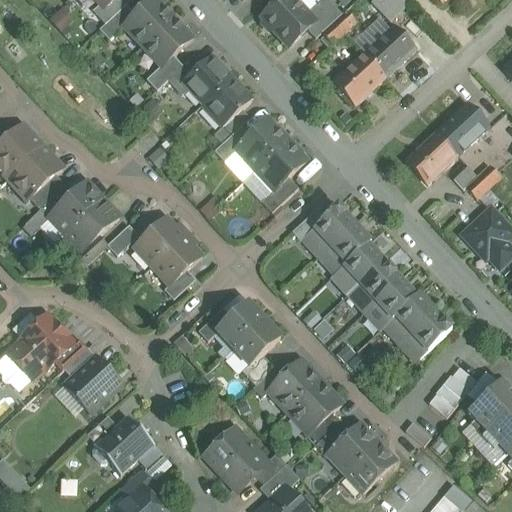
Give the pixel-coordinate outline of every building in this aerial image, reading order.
[(92,0),(100,7),(104,12),(116,0),(92,0)] [(128,0),(116,0),(104,12),(100,7),(92,14),(105,27),(125,8),(131,3),(128,0)] [(314,0),(283,0),(262,20),(263,22),(262,27),(268,33),(274,33),(289,50),(307,33),(315,25),(307,16),(319,5),(314,0)] [(324,0),(319,5),(307,16),(315,25),(307,33),(315,42),(321,36),(333,25),(342,17),(325,0),(324,0)] [(408,8),(400,0),(376,0),(371,6),(390,25),(408,8)] [(135,18),(123,29),(124,30),(142,50),(173,21),(154,1),(135,18)] [(105,27),(99,32),(109,43),(124,30),(123,29),(135,18),(125,8),(105,27)] [(342,17),(333,25),(344,37),(356,26),(346,14),(342,17)] [(173,21),(142,50),(161,70),(173,60),(192,42),(173,21)] [(333,25),(321,36),(324,39),(320,42),(329,51),(344,37),(333,25)] [(356,26),(344,37),(359,53),(371,42),(356,26)] [(395,29),(364,58),(386,81),(417,53),(395,29)] [(364,58),(333,86),(355,110),(386,81),(364,58)] [(182,70),(167,84),(182,99),(189,92),(183,86),(202,68),(193,59),(182,70)] [(173,60),(161,70),(146,83),(157,95),(167,84),(182,70),(173,60)] [(202,68),(183,86),(189,92),(203,108),(230,83),(210,61),(202,68)] [(511,64),(502,74),(511,84),(511,64)] [(230,83),(203,108),(223,130),(242,113),(251,105),(230,83)] [(467,107),(436,136),(458,160),(489,131),(467,107)] [(223,130),(214,138),(222,147),(223,147),(241,131),(250,122),(242,113),(223,130)] [(249,140),(236,153),(236,154),(255,174),(287,144),(268,123),(249,140)] [(2,128),(0,129),(0,148),(12,138),(2,128)] [(12,138),(0,148),(0,173),(8,183),(42,151),(22,129),(12,138)] [(222,147),(214,155),(224,166),(236,154),(236,153),(249,140),(241,131),(223,147),(222,147)] [(458,160),(436,136),(405,165),(427,189),(458,160)] [(287,144),(255,174),(273,194),(274,195),(288,182),(307,165),(287,144)] [(42,151),(8,183),(28,204),(30,203),(56,179),(62,173),(42,151)] [(490,169),(478,181),(489,192),(500,181),(490,169)] [(468,170),(453,184),(463,194),(465,192),(477,181),(468,170)] [(56,179),(30,203),(39,214),(50,204),(66,189),(56,179)] [(477,181),(465,192),(476,204),(489,192),(478,181),(477,181)] [(288,182),(274,195),(273,194),(261,205),(271,217),(298,192),(288,182)] [(59,212),(49,221),(50,222),(65,239),(103,204),(86,186),(59,212)] [(489,192),(476,204),(474,206),(484,217),(499,204),(489,192)] [(202,212),(209,219),(220,207),(213,200),(202,212)] [(39,214),(38,215),(47,224),(50,222),(49,221),(59,212),(50,204),(39,214)] [(103,204),(65,239),(81,255),(82,256),(99,240),(119,221),(103,204)] [(337,210),(305,240),(322,258),(354,228),(337,210)] [(465,242),(486,264),(511,240),(511,236),(492,215),(465,242)] [(165,222),(134,251),(152,270),(183,241),(165,222)] [(322,258),(317,262),(333,279),(367,248),(370,245),(354,228),(322,258)] [(107,249),(116,260),(138,240),(129,229),(107,249)] [(99,240),(82,256),(81,255),(72,263),(81,273),(107,249),(99,240)] [(183,241),(152,270),(169,289),(170,290),(187,274),(201,260),(183,241)] [(367,248),(333,279),(329,283),(330,284),(331,283),(347,300),(384,266),(367,248)] [(384,266),(347,300),(363,317),(400,283),(384,266)] [(187,274),(170,290),(169,289),(164,293),(173,303),(195,283),(187,274)] [(400,283),(363,317),(379,334),(377,335),(378,336),(382,332),(416,300),(400,283)] [(416,300),(382,332),(398,349),(403,345),(435,315),(419,298),(416,300)] [(231,322),(217,335),(218,336),(233,353),(264,325),(248,307),(231,322)] [(223,313),(198,336),(208,346),(218,336),(217,335),(231,322),(223,313)] [(435,315),(403,345),(419,363),(452,333),(435,315)] [(47,318),(20,344),(21,345),(20,347),(17,347),(9,354),(9,357),(7,358),(32,384),(33,383),(36,383),(44,376),(44,373),(45,372),(47,373),(54,367),(74,348),(74,347),(47,318)] [(264,325),(233,353),(248,370),(249,371),(262,359),(280,342),(264,325)] [(87,352),(79,342),(74,347),(74,348),(54,367),(62,375),(64,374),(87,352)] [(96,361),(87,352),(64,374),(72,383),(96,361)] [(262,359),(249,371),(248,370),(242,376),(255,390),(274,372),(262,359)] [(72,383),(63,391),(89,418),(122,387),(97,360),(72,383)] [(287,377),(268,394),(269,395),(288,416),(321,386),(301,364),(287,377)] [(255,390),(253,392),(261,402),(269,395),(268,394),(287,377),(279,368),(274,372),(255,390)] [(455,368),(428,406),(448,420),(475,381),(455,368)] [(500,384),(466,415),(474,424),(470,428),(482,440),(511,412),(511,391),(511,390),(508,392),(500,384)] [(321,386),(288,416),(308,438),(309,438),(333,416),(342,408),(321,386)] [(511,412),(482,440),(492,452),(496,448),(504,457),(511,449),(511,412)] [(333,416),(309,438),(308,438),(306,440),(315,449),(341,425),(333,416)] [(97,449),(95,451),(95,450),(93,451),(95,453),(93,455),(92,460),(100,468),(105,468),(107,466),(121,481),(122,479),(121,479),(153,450),(153,451),(155,450),(127,420),(126,421),(127,422),(117,431),(97,449)] [(108,421),(87,439),(97,449),(117,431),(108,421)] [(341,425),(315,449),(326,462),(328,460),(328,459),(352,437),(341,425)] [(422,445),(427,439),(411,426),(406,433),(422,445)] [(352,437),(328,459),(328,460),(346,478),(378,448),(361,429),(352,437)] [(267,466),(236,433),(225,443),(222,440),(218,440),(214,444),(213,448),(216,451),(205,462),(236,496),(254,479),(268,467),(267,466)] [(378,448),(346,478),(362,496),(395,466),(378,448)] [(276,458),(267,466),(268,467),(254,479),(264,489),(285,468),(276,458)] [(264,489),(259,493),(271,505),(286,492),(287,494),(299,483),(285,468),(264,489)] [(142,477),(121,496),(128,505),(142,492),(146,496),(153,490),(153,487),(144,477),(142,477)] [(75,498),(76,484),(60,483),(59,497),(75,498)] [(430,511),(460,511),(470,500),(450,486),(430,511)] [(128,505),(120,511),(157,511),(158,507),(155,506),(146,496),(142,492),(128,505)] [(271,505),(263,511),(304,511),(287,494),(286,492),(271,505)]
